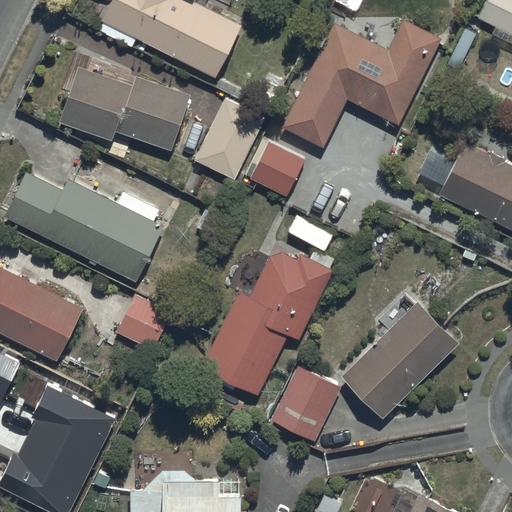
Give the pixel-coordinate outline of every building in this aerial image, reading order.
[(132,49),(136,41),(214,81),(241,27),(194,3),(195,0),(112,0),(100,25),(106,28),(103,34),(132,49)] [(511,0),(481,0),(476,10),(494,19),(492,24),(511,34),(511,0)] [(398,114),(439,29),(400,10),(386,40),(327,12),(278,116),(323,138),(346,89),(398,114)] [(130,75),(76,57),(57,113),(111,131),(114,122),(122,125),(170,142),(189,86),(133,66),(130,75)] [(224,87),(189,147),(233,171),(267,111),(224,87)] [(304,150),(268,132),(267,134),(262,132),(245,167),(286,187),(304,150)] [(511,156),(463,132),(437,185),(511,222),(511,156)] [(25,162),(3,207),(134,273),(162,218),(152,213),(158,201),(122,183),(117,192),(68,168),(61,180),(25,162)] [(250,284),(237,280),(201,357),(258,384),(286,324),(298,329),(331,259),(300,245),(297,252),(281,245),(269,248),(250,284)] [(0,257),(0,322),(56,352),(84,299),(0,257)] [(134,285),(115,323),(152,343),(172,305),(134,285)] [(460,332),(418,289),(405,302),(398,295),(376,316),(382,322),(340,363),(383,407),(460,332)] [(314,432),(339,378),(294,357),(269,411),(314,432)] [(147,477),(127,479),(127,511),(240,511),(239,474),(211,475),(210,463),(159,463),(147,477)] [(467,511),(470,508),(417,482),(415,486),(404,481),(389,511),(467,511)]
